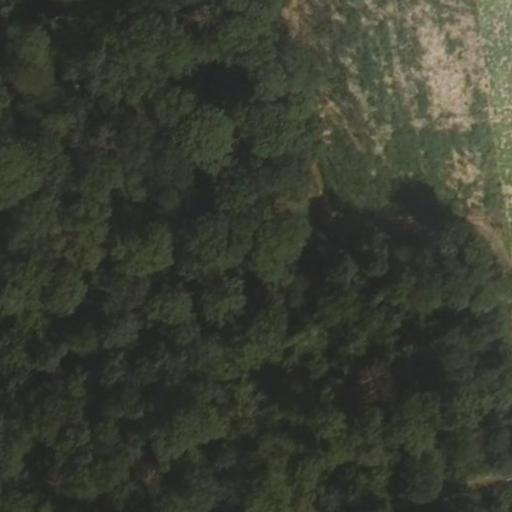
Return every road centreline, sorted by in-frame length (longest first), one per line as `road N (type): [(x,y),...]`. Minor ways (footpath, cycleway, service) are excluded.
road 1 (track): [(345,509),(283,101),(276,0)]
road 2 (track): [(511,469),(335,511)]
